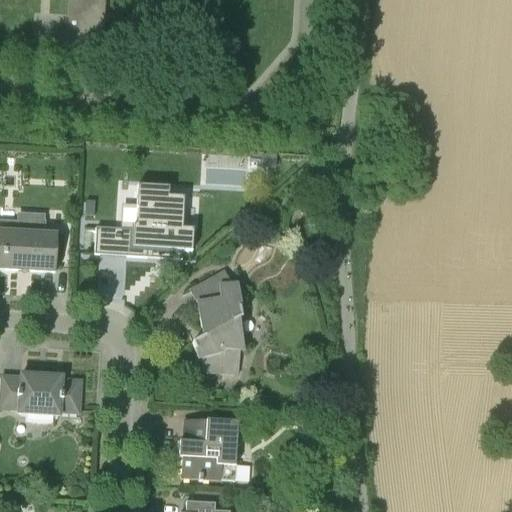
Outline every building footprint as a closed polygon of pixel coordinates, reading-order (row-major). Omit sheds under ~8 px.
[(69,0),(67,51),(69,51),(102,53),(102,52),(105,0),(69,0)] [(118,230),(116,258),(132,259),(133,255),(147,256),(147,251),(192,253),(193,231),(182,230),(183,199),(168,198),(168,189),(137,187),(135,210),(148,211),(147,239),(133,238),(134,231),(118,230)] [(0,232),(0,271),(54,274),(56,236),(42,235),(43,227),(34,225),(27,225),(19,226),(18,234),(0,232)] [(224,275),(191,293),(197,304),(198,303),(203,339),(192,344),(195,352),(193,353),(197,363),(201,362),(203,373),(237,375),(238,352),(243,353),(238,331),(236,331),(235,324),(241,320),(237,287),(231,288),(224,275)] [(52,426),(53,417),(59,418),(59,414),(78,415),(80,383),(61,382),(61,379),(20,376),(20,380),(1,379),(0,399),(0,410),(18,412),(18,415),(25,416),(25,424),(34,426),(43,427),(52,426)] [(299,425),(307,426),(308,417),(299,416),(299,425)] [(198,483),(202,484),(202,481),(234,483),(237,423),(206,422),(206,423),(183,422),(182,443),(179,443),(178,459),(181,459),(180,480),(198,481),(198,483)]
